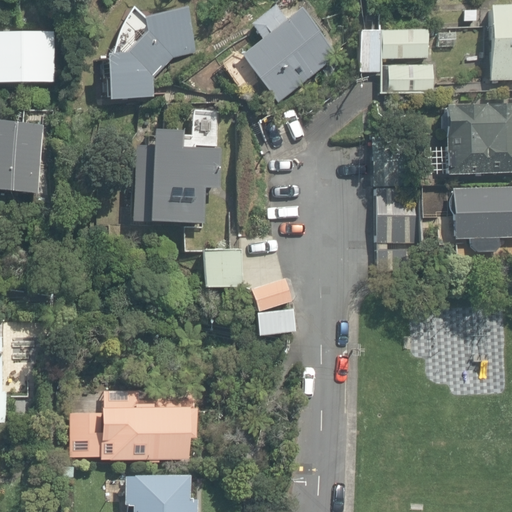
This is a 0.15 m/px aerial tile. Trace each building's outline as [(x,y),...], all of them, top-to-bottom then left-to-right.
[(467,0),(463,0),(432,0),(432,48),(465,48),(467,0)] [(511,8),(472,10),(474,85),(511,83),(511,8)] [(182,12),(100,29),(106,57),(85,61),(95,108),(157,95),(150,61),(191,53),(182,12)] [(275,26),(264,13),(244,31),(255,43),(235,61),(275,106),(328,58),(288,13),(275,26)] [(15,34),(15,19),(0,18),(0,89),(44,89),(44,35),(15,34)] [(427,31),(372,32),(374,94),(429,93),(427,31)] [(510,107),(435,106),(434,146),(415,146),(415,175),(508,177),(509,146),(511,146),(511,121),(509,122),(510,107)] [(125,140),(123,224),(194,225),(194,193),(212,194),(213,121),(146,120),(146,141),(125,140)] [(34,127),(0,125),(0,197),(30,199),(34,127)] [(511,187),(443,188),(444,242),(462,242),(462,261),(492,260),(492,242),(511,241),(511,187)] [(417,189),(372,188),(369,265),(415,266),(417,189)] [(250,252),(194,249),(192,289),(248,292),(250,252)] [(297,307),(293,276),(257,281),(258,292),(240,295),(246,341),(292,334),(288,309),(297,307)] [(55,460),(182,462),(183,446),(202,446),(203,389),(56,387),(55,460)] [(199,511),(200,482),(112,479),(111,511),(124,511),(123,511),(199,511)]
